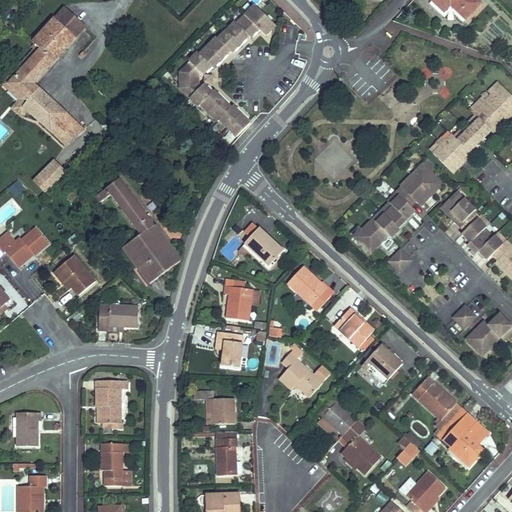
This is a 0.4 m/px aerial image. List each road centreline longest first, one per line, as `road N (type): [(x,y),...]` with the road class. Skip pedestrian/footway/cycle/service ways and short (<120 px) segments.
road 1 (residential): [(240,166),(497,406)]
road 2 (tertiary): [(240,166),(193,265),(174,360)]
road 3 (tertiary): [(174,360),(165,511)]
road 4 (tertiary): [(329,49),(308,91),(240,166)]
road 5 (residential): [(67,366),(70,511)]
